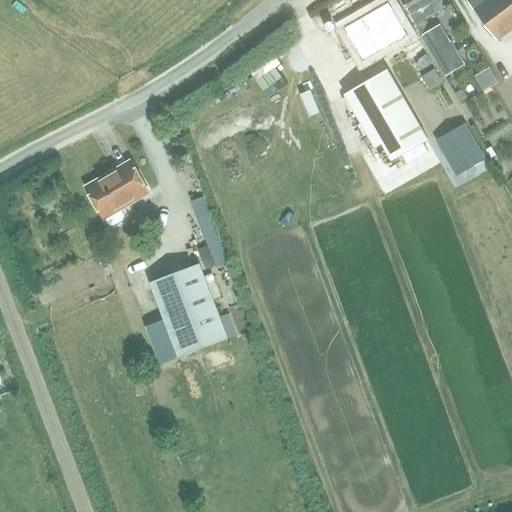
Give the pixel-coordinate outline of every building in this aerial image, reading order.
[(427,19),(448,7),(443,0),(401,0),(416,25),(417,25),(423,35),(421,37),(446,76),(466,64),(441,24),(433,29),(427,19)] [(500,40),(511,30),(511,0),(471,0),(470,1),(500,40)] [(412,34),(393,2),(348,28),(367,61),(412,34)] [(345,95),(376,148),(383,144),(393,161),(428,140),(388,70),(345,95)] [(467,121),(435,141),(461,183),(492,163),(467,121)] [(108,177),(88,188),(105,218),(109,225),(114,226),(123,221),(124,216),(120,209),(148,193),(132,165),(109,178),(108,177)] [(203,200),(192,205),(208,246),(198,250),(206,270),(216,265),(217,268),(229,264),(203,200)] [(200,264),(151,283),(180,358),(229,339),(238,336),(230,315),(221,319),(200,264)]
